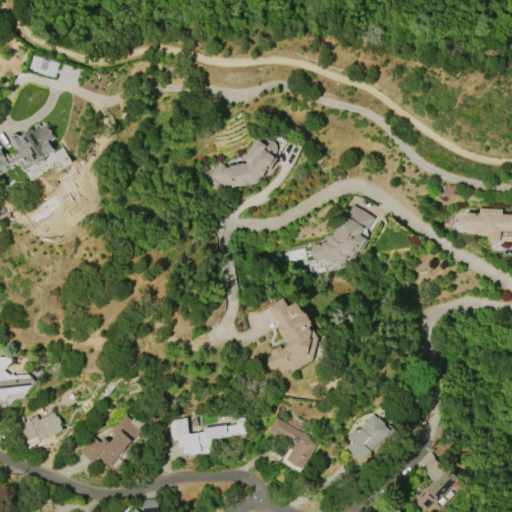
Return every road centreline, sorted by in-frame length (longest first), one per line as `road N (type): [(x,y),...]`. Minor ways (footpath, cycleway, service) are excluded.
road 1 (residential): [(229,511),(263,495),(288,511),(367,498),(435,431),(423,328),(440,309),(511,313),(483,188),(417,159),(378,118),(278,85),(231,98),(161,89),(105,101),(38,81)]
road 2 (track): [(0,1),(42,39),(74,53),(167,47),(225,62),(302,63),(381,95),(438,145),(511,162)]
road 3 (residential): [(228,229),(274,230),(344,188),(362,188),(511,283)]
road 4 (residential): [(263,495),(246,478),(212,475),(100,500),(0,457)]
